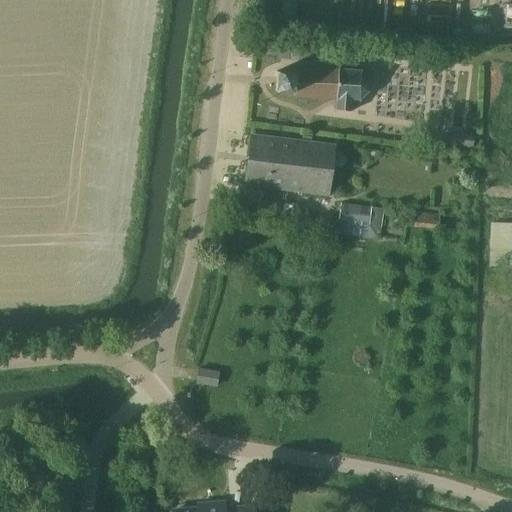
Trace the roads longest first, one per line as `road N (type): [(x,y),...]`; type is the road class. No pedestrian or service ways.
road 1 (residential): [(159,395),(207,442),(395,476),(511,510)]
road 2 (residential): [(170,318),(193,251),(227,0)]
